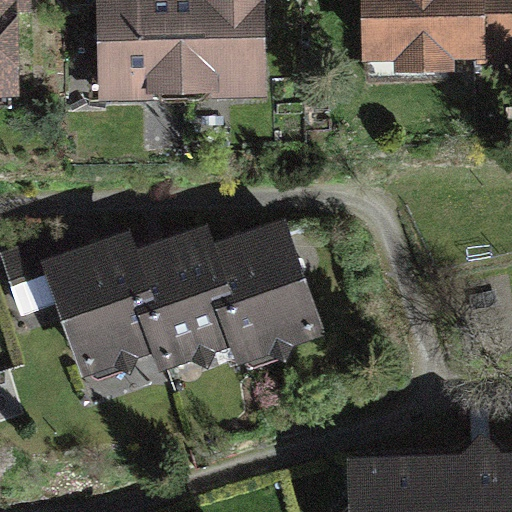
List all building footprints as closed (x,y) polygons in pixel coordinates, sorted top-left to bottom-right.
[(0,0),(0,87),(16,87),(14,0),(0,0)] [(104,0),(105,83),(253,81),(251,0),(104,0)] [(511,0),(338,0),(342,63),(511,53),(511,0)] [(123,237),(50,264),(89,369),(158,343),(165,362),(237,336),(246,361),(320,334),(281,228),(212,253),(205,234),(132,261),(123,237)] [(511,511),(511,453),(356,459),(358,511),(511,511)]
